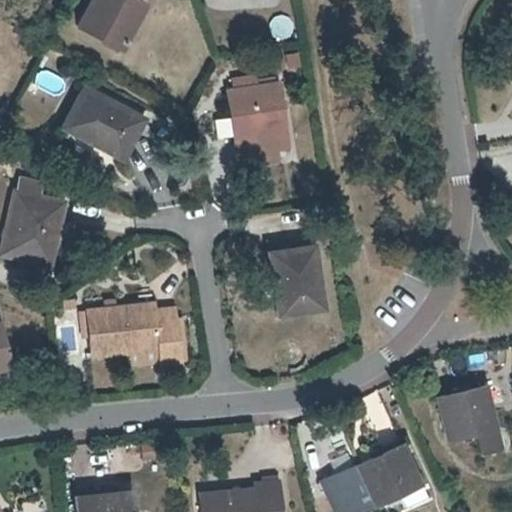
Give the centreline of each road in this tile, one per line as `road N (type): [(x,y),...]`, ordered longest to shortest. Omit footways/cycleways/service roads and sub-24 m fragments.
road 1 (residential): [(435,5),(464,201),(462,238)]
road 2 (residential): [(226,406),(0,429)]
road 3 (residential): [(171,220),(197,230),(226,406)]
road 4 (residential): [(410,337),(353,382),(285,401),(226,406)]
